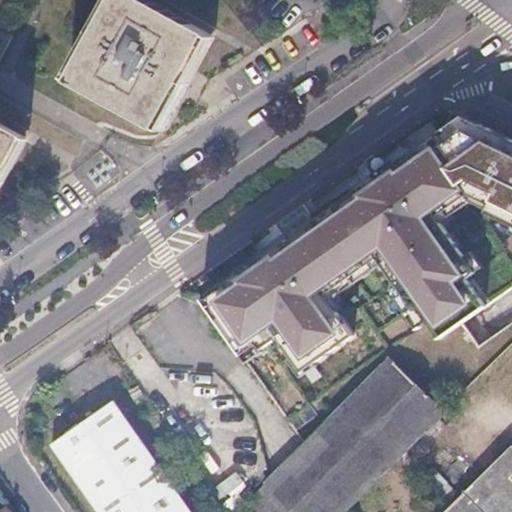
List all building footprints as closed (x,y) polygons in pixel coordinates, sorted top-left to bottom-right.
[(209,36),(142,0),(116,0),(70,81),(157,128),(209,36)] [(470,97),(209,273),(242,322),(257,318),(260,328),(239,334),(243,346),(256,352),(281,335),(303,345),(349,314),(320,271),(377,232),(430,310),(472,282),(464,253),(465,250),(426,193),(455,174),(511,199),(511,126),(480,112),(470,97)] [(0,180),(24,137),(0,123),(0,180)] [(344,511),(483,381),(425,324),(305,446),(239,511),(344,511)] [(179,368),(178,380),(209,382),(210,370),(179,368)] [(218,374),(208,383),(228,406),(238,397),(218,374)] [(192,511),(116,402),(52,445),(99,511),(192,511)] [(199,409),(191,415),(205,435),(213,429),(199,409)] [(511,511),(511,450),(453,511),(511,511)]
